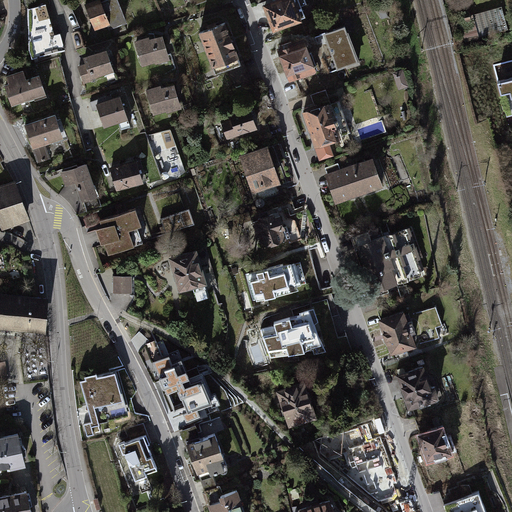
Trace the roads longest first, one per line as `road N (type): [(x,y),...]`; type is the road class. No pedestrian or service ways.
road 1 (residential): [(424,511),(240,0)]
road 2 (residential): [(39,214),(66,224),(84,276),(160,422),(192,511)]
road 3 (tertiary): [(79,498),(39,214)]
